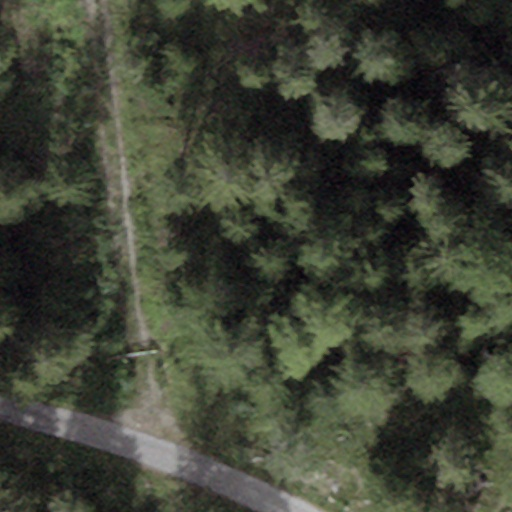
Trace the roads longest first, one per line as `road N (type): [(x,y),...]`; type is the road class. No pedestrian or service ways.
road 1 (track): [(152,458),(97,0)]
road 2 (track): [(297,511),(0,404)]
